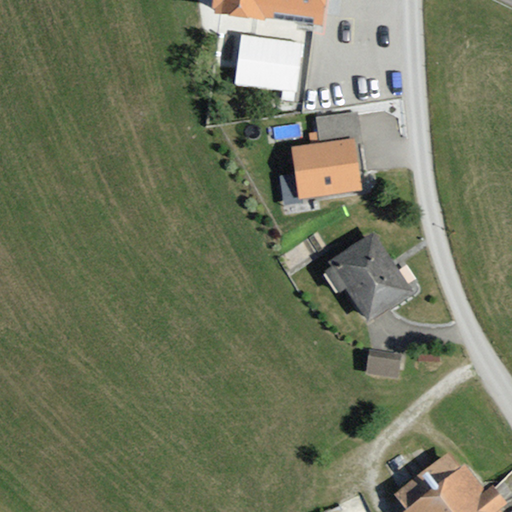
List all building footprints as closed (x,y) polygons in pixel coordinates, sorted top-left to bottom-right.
[(327,0),(215,0),(214,12),(324,28),(327,0)] [(303,40),(241,34),(235,86),(297,92),(303,40)] [(303,199),(365,188),(356,136),(293,148),(303,199)] [(373,229),(329,259),(368,318),(413,289),(373,229)] [(400,353),(369,347),(365,371),(395,377),(400,353)] [(449,443),(391,490),(404,507),(398,511),(500,511),(499,510),(509,501),(491,479),(484,485),(449,443)]
